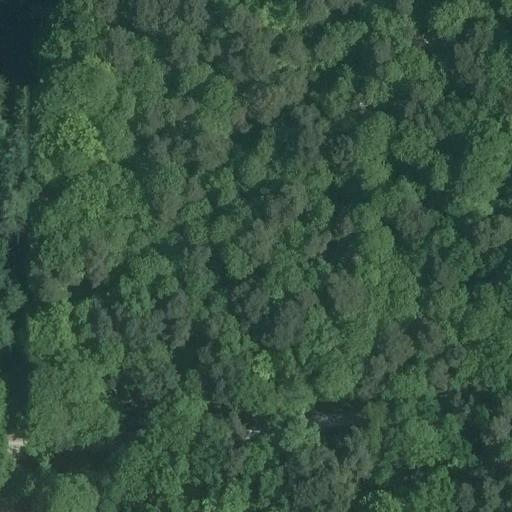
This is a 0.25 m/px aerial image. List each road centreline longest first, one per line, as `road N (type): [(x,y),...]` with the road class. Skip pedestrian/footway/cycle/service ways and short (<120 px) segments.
road 1 (unknown): [(0,430),(230,424),(511,389)]
road 2 (track): [(75,0),(20,447)]
road 3 (track): [(391,417),(142,447),(0,447)]
road 4 (track): [(391,417),(511,402)]
